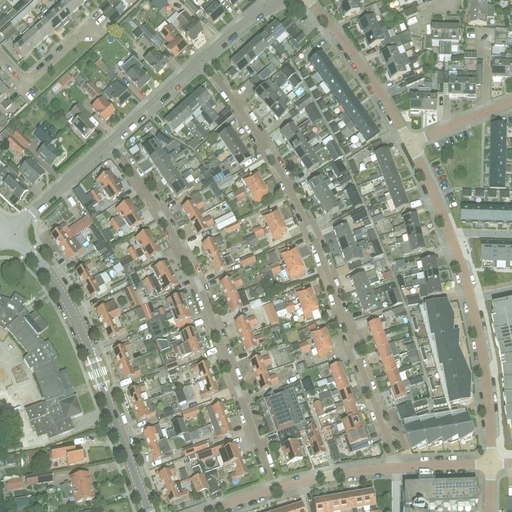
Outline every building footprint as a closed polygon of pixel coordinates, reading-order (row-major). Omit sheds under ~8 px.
[(41,3),(38,0),(35,0),(28,7),(32,11),(41,3)] [(72,0),(66,0),(61,6),(71,16),(80,8),(72,0)] [(165,12),(163,10),(167,5),(166,3),(169,0),(150,0),(149,2),(159,12),(158,13),(162,17),(165,14),(165,12)] [(200,11),(193,3),(189,0),(186,0),(183,3),(195,15),(200,11)] [(206,14),(204,15),(213,25),(224,15),(216,5),(215,6),(210,0),(200,0),(204,4),(200,8),(206,14)] [(363,0),(352,0),(341,5),(342,9),(341,10),(344,18),(360,11),(358,4),(364,2),(363,0)] [(395,0),(396,2),(401,0),(403,0),(406,6),(402,8),(404,13),(415,8),(413,3),(419,0),(395,0)] [(471,11),(494,12),(494,6),(487,6),(487,0),(469,0),(469,7),(471,7),(471,11)] [(22,1),(13,10),(17,14),(26,5),(22,1)] [(108,1),(99,10),(103,14),(112,5),(108,1)] [(367,14),(379,9),(377,4),(365,8),(367,14)] [(71,16),(61,6),(51,14),(61,25),(63,27),(69,22),(67,19),(71,16)] [(415,8),(404,13),(406,18),(418,14),(415,8)] [(379,9),(367,14),(369,19),(357,24),(361,32),(363,32),(365,36),(386,27),(384,21),(377,24),(375,17),(381,14),(379,9)] [(13,10),(4,18),(8,22),(17,14),(13,10)] [(29,15),(24,10),(18,15),(23,20),(29,15)] [(112,10),(105,17),(111,24),(119,17),(112,10)] [(494,12),(471,11),(471,16),(469,16),(469,25),(487,25),(487,18),(494,18),(494,12)] [(184,12),(170,24),(180,35),(183,33),(191,42),(192,41),(193,42),(197,39),(197,37),(202,33),(193,22),(193,23),(184,12)] [(61,25),(51,14),(46,19),(42,15),(38,18),(42,23),(52,33),(56,30),(58,32),(63,27),(61,25)] [(23,20),(18,15),(13,21),(17,26),(23,20)] [(288,19),(279,27),(284,33),(285,32),(293,24),(288,19)] [(172,34),(174,32),(165,22),(156,30),(160,34),(165,40),(168,38),(173,43),(166,49),(175,59),(186,48),(178,39),(177,40),(172,34)] [(52,33),(42,23),(33,31),(43,42),(52,33)] [(275,23),(266,31),(275,41),(279,45),(288,37),(284,33),(279,27),(275,23)] [(14,29),(9,24),(0,32),(0,33),(4,38),(14,29)] [(293,24),(285,32),(288,35),(297,28),(293,24)] [(445,56),(446,27),(441,27),(441,25),(432,24),(432,37),(426,37),(426,49),(432,49),(432,42),(439,43),(439,56),(445,56)] [(450,27),(446,27),(445,56),(451,56),(451,50),(451,43),(458,43),(459,25),(450,25),(450,27)] [(386,27),(365,36),(366,40),(365,41),(368,49),(385,42),(382,35),(389,32),(386,27)] [(288,35),(291,39),(292,39),(300,32),(297,28),(288,35)] [(138,29),(132,35),(137,40),(138,39),(139,41),(147,49),(152,43),(145,35),(144,36),(143,34),(138,29)] [(33,31),(24,39),(34,50),(43,42),(33,31)] [(266,31),(257,39),(266,49),(271,46),(280,56),(285,52),(279,45),(275,41),(266,31)] [(292,39),(291,39),(289,41),(297,51),(300,49),(297,45),(305,38),(300,32),(292,39)] [(389,46),(401,41),(399,36),(387,41),(389,46)] [(34,50),(24,39),(14,48),(24,59),(34,50)] [(257,39),(248,47),(257,58),(262,53),(265,57),(266,56),(277,69),(281,65),(266,49),(257,39)] [(385,64),(387,68),(408,59),(406,53),(400,56),(397,49),(403,46),(401,41),(389,46),(392,51),(380,56),(383,64),(385,64)] [(302,52),(306,58),(314,52),(310,46),(302,52)] [(248,47),(239,55),(248,66),(257,58),(248,47)] [(144,60),(149,66),(157,75),(167,65),(160,56),(158,57),(153,52),(144,60)] [(321,53),(308,63),(315,73),(328,64),(321,53)] [(117,59),(120,69),(135,66),(132,55),(117,59)] [(239,74),(244,69),(248,66),(239,55),(230,64),(239,74)] [(494,62),(493,80),(502,81),(502,79),(506,79),(507,56),(501,55),(501,56),(492,56),(492,62),(494,62)] [(416,56),(408,59),(411,64),(418,61),(416,56)] [(408,59),(387,68),(389,72),(387,73),(390,81),(402,76),(404,82),(416,77),(414,71),(407,74),(404,67),(411,64),(408,59)] [(470,73),(464,73),(463,97),(467,97),(467,99),(476,99),(476,86),(482,87),(483,61),(477,61),(477,74),(470,73)] [(97,68),(105,77),(110,72),(102,64),(97,68)] [(328,64),(315,73),(322,83),(336,74),(328,64)] [(267,68),(272,74),(272,73),(272,74),(276,70),(271,65),(267,68)] [(288,65),(282,70),(289,79),(294,75),(296,73),(288,65)] [(131,82),(139,91),(150,81),(142,72),(141,74),(136,68),(127,76),(131,82)] [(272,74),(267,68),(258,76),(263,82),(272,74)] [(304,69),(298,72),(302,80),(308,77),(304,69)] [(445,72),(444,85),(450,85),(449,98),(458,98),(458,96),(463,97),(464,73),(457,73),(457,80),(450,80),(450,73),(445,72)] [(68,74),(59,83),(65,90),(75,81),(68,74)] [(256,74),(253,77),(251,78),(248,81),(255,89),(263,82),(258,76),(256,74)] [(336,74),(322,83),(329,93),(343,84),(336,74)] [(416,77),(404,82),(407,87),(425,79),(423,74),(416,77)] [(295,89),(301,83),(294,75),(289,79),(288,80),(295,89)] [(310,79),(304,83),(308,91),(315,87),(310,79)] [(262,103),(272,94),(268,89),(272,85),(268,81),(264,85),(254,94),(262,103)] [(90,83),(83,90),(93,102),(93,101),(96,104),(91,109),(96,114),(104,123),(115,113),(107,105),(109,103),(90,83)] [(110,88),(104,94),(110,101),(112,99),(120,108),(131,98),(122,89),(122,90),(116,83),(110,88),(110,87),(110,88)] [(343,84),(329,93),(337,103),(350,94),(343,84)] [(2,86),(0,87),(0,105),(5,111),(12,104),(7,98),(10,95),(2,86)] [(272,94),(262,103),(270,112),(280,103),(286,98),(278,89),(272,94)] [(424,112),(425,89),(419,89),(418,96),(411,96),(410,114),(419,114),(419,112),(424,112)] [(431,89),(425,89),(424,112),(428,112),(428,114),(437,115),(438,97),(431,96),(431,89)] [(200,90),(191,98),(200,109),(205,105),(210,111),(215,106),(200,90)] [(316,90),(310,94),(314,101),(321,98),(316,90)] [(350,94),(337,103),(344,113),(357,104),(350,94)] [(299,113),(313,103),(308,96),(294,106),(299,113)] [(280,103),(270,112),(278,122),(289,112),(284,108),(291,102),(287,97),(286,98),(280,103)] [(200,109),(191,98),(182,106),(191,117),(200,109)] [(322,101),(316,104),(320,112),(327,109),(322,101)] [(314,104),(305,109),(313,124),(322,119),(314,104)] [(364,114),(357,104),(344,113),(351,123),(364,114)] [(89,115),(79,105),(70,114),(77,121),(72,127),(84,139),(89,135),(94,131),(84,120),(89,115)] [(182,106),(173,114),(182,125),(191,117),(182,106)] [(218,128),(232,115),(226,108),(212,121),(218,128)] [(406,112),(401,114),(404,124),(410,122),(406,112)] [(329,113),(323,116),(327,124),(333,121),(329,113)] [(182,125),(173,114),(164,122),(167,126),(173,132),(173,133),(182,125)] [(371,124),(364,114),(351,123),(358,133),(371,124)] [(194,119),(190,122),(195,128),(198,125),(194,119)] [(292,125),(280,133),(287,143),(298,135),(311,127),(308,122),(295,130),(292,125)] [(335,124),(329,127),(333,135),(339,132),(335,124)] [(378,134),(371,124),(358,133),(365,143),(378,134)] [(167,126),(163,129),(169,136),(173,132),(167,126)] [(491,139),(507,139),(508,127),(491,126),(491,139)] [(34,136),(38,140),(45,147),(37,154),(51,168),(61,156),(63,153),(58,149),(56,151),(52,147),(58,141),(47,130),(43,127),(34,136)] [(225,147),(237,139),(230,129),(218,137),(225,147)] [(12,137),(26,150),(31,145),(17,131),(12,137)] [(171,140),(160,132),(156,138),(167,147),(171,140)] [(341,134),(335,138),(339,146),(345,142),(341,134)] [(298,135),(287,143),(294,153),(305,145),(298,135)] [(357,135),(348,142),(352,147),(361,140),(357,135)] [(142,149),(149,160),(161,152),(150,136),(142,141),(146,147),(142,149)] [(305,142),(310,148),(316,144),(311,137),(305,142)] [(6,143),(19,157),(25,151),(11,138),(6,143)] [(243,149),(237,139),(225,147),(232,157),(243,149)] [(507,139),(491,139),(491,151),(507,152),(507,139)] [(334,162),(344,157),(334,141),(325,146),(334,162)] [(374,154),(384,151),(380,141),(371,145),(374,154)] [(305,145),(294,153),(300,163),(312,155),(305,145)] [(318,145),(313,149),(315,153),(321,149),(318,145)] [(347,145),(341,149),(345,157),(352,153),(347,145)] [(250,159),(243,149),(232,157),(226,161),(230,166),(235,163),(238,167),(250,159)] [(218,158),(224,154),(221,150),(215,153),(218,158)] [(387,150),(384,151),(374,154),(374,155),(378,166),(391,162),(387,150)] [(171,160),(177,155),(174,151),(168,156),(171,160)] [(507,152),(491,151),(490,164),(507,164),(507,152)] [(161,152),(149,160),(156,170),(167,162),(161,152)] [(312,155),(300,163),(307,173),(319,165),(312,155)] [(44,174),(28,159),(19,168),(21,169),(18,172),(33,186),(44,174)] [(184,159),(174,166),(177,170),(187,163),(184,159)] [(341,161),(330,167),(337,179),(348,173),(341,161)] [(167,162),(156,170),(163,180),(174,172),(167,162)] [(391,162),(378,166),(382,178),(395,173),(391,162)] [(490,164),(490,176),(506,176),(507,164),(490,164)] [(0,166),(0,195),(12,207),(28,191),(12,176),(11,177),(2,168),(2,169),(0,166)] [(202,167),(198,170),(205,181),(211,177),(206,171),(202,167)] [(217,168),(209,172),(216,185),(217,185),(225,181),(222,175),(217,168)] [(181,181),(174,172),(163,180),(169,189),(181,181)] [(116,183),(109,173),(96,182),(99,187),(78,201),(83,207),(116,183)] [(395,173),(382,178),(386,189),(400,184),(395,173)] [(248,192),(261,184),(256,174),(250,177),(248,174),(241,178),(248,192)] [(337,182),(340,187),(351,180),(348,175),(337,182)] [(506,176),(490,176),(490,188),(506,189),(506,176)] [(211,177),(201,183),(204,189),(214,183),(211,177)] [(225,181),(217,185),(220,191),(234,183),(231,177),(225,181)] [(313,195),(325,188),(319,178),(307,185),(313,195)] [(181,181),(169,189),(176,199),(193,188),(190,183),(188,184),(184,179),(181,181)] [(124,193),(116,183),(83,207),(86,212),(107,197),(111,202),(124,193)] [(267,194),(261,184),(248,192),(255,205),(263,201),(261,198),(267,194)] [(400,184),(386,189),(388,194),(384,196),(385,197),(378,200),(380,204),(390,199),(391,200),(404,195),(400,184)] [(328,193),(325,188),(313,195),(320,206),(332,199),(332,198),(338,195),(334,189),(328,193)] [(241,190),(233,194),(236,199),(243,195),(241,190)] [(358,194),(349,198),(353,209),(362,205),(358,194)] [(236,199),(238,203),(245,199),(243,195),(236,199)] [(408,207),(404,195),(391,200),(395,212),(408,207)] [(332,199),(320,206),(326,216),(343,206),(340,202),(335,204),(332,199)] [(189,222),(199,216),(197,211),(203,207),(200,200),(193,204),(192,202),(181,208),(189,222)] [(123,220),(136,211),(129,201),(116,210),(123,220)] [(474,223),(475,208),(462,207),(462,223),(474,223)] [(223,228),(236,222),(229,208),(224,210),(225,214),(226,214),(228,219),(225,221),(224,220),(215,225),(218,231),(223,228)] [(475,208),(474,223),(486,224),(487,208),(475,208)] [(499,208),(487,208),(486,224),(499,224),(499,208)] [(499,208),(499,224),(511,224),(511,209),(499,208)] [(352,214),(350,215),(354,224),(367,217),(363,209),(352,214)] [(136,211),(123,220),(130,230),(143,222),(136,211)] [(267,229),(281,221),(276,211),(270,214),(268,211),(260,215),(267,229)] [(374,223),(384,220),(382,215),(372,219),(374,223)] [(405,231),(419,228),(416,215),(402,219),(405,231)] [(51,236),(59,248),(74,237),(93,224),(87,216),(68,230),(64,224),(56,230),(57,231),(51,236)] [(203,222),(199,216),(189,222),(197,236),(207,230),(206,228),(213,225),(209,218),(203,222)] [(112,227),(118,224),(115,219),(109,222),(112,227)] [(287,232),(281,221),(267,229),(274,242),(282,238),(280,235),(287,232)] [(239,229),(236,222),(223,228),(227,235),(230,239),(235,236),(233,232),(239,229)] [(252,230),(254,235),(262,231),(260,226),(252,230)] [(337,243),(350,238),(346,226),(333,231),(337,243)] [(371,226),(353,232),(355,237),(372,230),(371,226)] [(400,227),(387,230),(388,235),(401,232),(400,227)] [(421,239),(419,228),(405,231),(406,236),(403,236),(403,239),(396,241),(396,245),(404,243),(408,242),(408,243),(421,239)] [(141,250),(155,242),(149,231),(135,239),(141,250)] [(254,235),(256,239),(264,235),(262,231),(254,235)] [(256,239),(254,235),(246,239),(248,243),(256,239)] [(59,248),(68,261),(75,257),(75,258),(83,252),(74,238),(74,237),(59,248)] [(209,259),(219,254),(217,249),(224,245),(219,237),(212,240),(202,245),(209,259)] [(350,238),(337,243),(341,254),(355,249),(350,238)] [(104,246),(106,245),(102,239),(92,245),(96,251),(97,251),(104,246)] [(421,239),(408,243),(400,244),(403,256),(424,251),(421,239)] [(482,241),(482,261),(493,262),(493,269),(497,269),(497,262),(495,262),(496,242),(482,241)] [(141,250),(136,253),(130,257),(120,262),(123,267),(144,255),(147,261),(161,253),(155,242),(141,250)] [(496,242),(495,262),(497,262),(506,262),(506,269),(510,269),(510,262),(508,262),(509,242),(496,242)] [(106,245),(104,246),(107,251),(105,253),(108,259),(113,256),(106,245)] [(105,253),(107,251),(104,246),(97,251),(100,256),(105,253)] [(136,253),(133,247),(127,251),(130,257),(136,253)] [(341,254),(345,266),(363,259),(359,248),(355,249),(341,254)] [(287,249),(278,253),(284,266),(299,261),(294,250),(288,252),(287,249)] [(373,263),(384,259),(381,253),(370,257),(373,263)] [(219,254),(209,259),(216,274),(226,269),(226,268),(233,265),(229,257),(222,260),(219,254)] [(242,268),(255,263),(252,255),(239,260),(242,268)] [(422,274),(436,271),(434,259),(420,262),(422,274)] [(386,266),(384,260),(373,264),(375,270),(386,266)] [(403,260),(391,263),(393,270),(404,267),(403,260)] [(299,261),(271,271),(273,276),(281,273),(280,272),(286,270),(290,280),(298,277),(298,278),(305,275),(299,261)] [(92,280),(87,270),(93,267),(90,262),(82,266),(82,268),(75,272),(83,285),(92,280)] [(172,274),(166,263),(152,270),(155,276),(143,281),(146,286),(172,274)] [(424,286),(438,283),(436,271),(422,274),(424,281),(413,283),(414,287),(424,286)] [(382,275),(384,281),(392,278),(390,272),(382,275)] [(177,285),(172,274),(146,286),(143,288),(146,294),(155,290),(157,295),(163,292),(177,285)] [(92,280),(83,285),(90,299),(97,295),(98,296),(106,291),(103,286),(105,285),(100,275),(92,280)] [(350,280),(354,291),(379,282),(377,277),(366,281),(364,275),(350,280)] [(395,279),(399,288),(405,286),(401,277),(395,279)] [(225,298),(236,293),(235,288),(242,286),(239,278),(232,281),(231,279),(220,283),(225,298)] [(114,293),(132,284),(130,280),(126,282),(125,280),(111,287),(114,293)] [(438,283),(424,286),(426,298),(440,295),(438,283)] [(354,291),(358,303),(371,298),(387,293),(387,292),(396,289),(395,285),(375,292),(374,290),(370,292),(368,286),(354,291)] [(131,287),(123,291),(128,302),(136,299),(131,287)] [(299,306),(314,300),(310,289),(303,292),(302,289),(294,292),(299,306)] [(392,307),(402,304),(397,289),(396,289),(387,292),(387,293),(392,307)] [(37,438),(47,434),(49,440),(74,430),(70,419),(83,414),(76,397),(74,398),(71,389),(73,388),(66,371),(58,374),(53,360),(57,357),(48,341),(44,344),(37,336),(47,328),(35,313),(29,317),(22,308),(25,302),(14,295),(10,302),(0,298),(0,292),(0,291),(0,328),(5,332),(6,328),(28,356),(23,360),(30,370),(34,369),(46,403),(25,411),(31,428),(33,427),(37,438)] [(236,293),(225,298),(231,313),(242,309),(242,308),(249,306),(244,291),(236,293)] [(182,295),(167,300),(169,306),(164,308),(166,314),(171,312),(186,307),(182,295)] [(419,295),(406,298),(408,306),(420,304),(419,295)] [(258,301),(260,307),(270,303),(268,298),(258,301)] [(371,298),(358,303),(363,315),(369,312),(370,316),(382,311),(379,303),(374,305),(371,298)] [(314,300),(299,306),(304,320),(312,317),(311,314),(318,311),(314,300)] [(499,319),(492,320),(494,328),(497,327),(498,333),(495,334),(497,342),(500,341),(501,346),(498,347),(500,355),(501,361),(502,368),(503,375),(504,383),(504,388),(505,396),(508,424),(511,424),(511,432),(511,301),(493,306),(494,314),(497,313),(499,319)] [(104,308),(96,311),(102,325),(113,321),(120,317),(114,302),(103,306),(104,308)] [(450,311),(449,302),(424,306),(430,338),(433,337),(438,368),(442,368),(447,398),(449,405),(459,403),(460,405),(469,404),(469,401),(470,401),(469,395),(471,394),(470,385),(467,386),(464,372),(467,371),(465,362),(460,363),(458,357),(461,356),(458,340),(456,340),(453,325),(450,325),(447,311),(450,311)] [(137,303),(131,306),(133,311),(139,308),(137,303)] [(147,321),(160,316),(166,314),(164,308),(154,312),(151,303),(142,306),(145,315),(147,321)] [(271,304),(263,307),(267,317),(275,314),(271,304)] [(190,318),(186,307),(171,312),(175,324),(190,318)] [(404,312),(402,307),(392,310),(394,315),(404,312)] [(245,316),(252,313),(249,308),(242,311),(245,316)] [(135,311),(139,321),(145,319),(141,309),(135,311)] [(240,338),(251,334),(249,328),(257,325),(254,318),(246,320),(246,319),(235,323),(240,338)] [(381,333),(382,333),(378,325),(385,323),(384,318),(376,321),(377,322),(367,325),(371,339),(382,335),(381,333)] [(117,330),(113,321),(102,325),(108,339),(115,336),(116,337),(125,333),(122,328),(117,330)] [(283,334),(291,332),(289,325),(281,327),(283,334)] [(313,346),(328,340),(324,329),(317,332),(316,328),(308,331),(311,340),(306,342),(298,345),(300,350),(308,347),(313,346)] [(198,340),(194,329),(179,334),(181,340),(171,344),(173,350),(198,340)] [(262,339),(271,336),(268,329),(260,332),(262,339)] [(388,331),(382,333),(381,333),(382,335),(371,339),(376,351),(386,347),(386,346),(383,338),(390,335),(388,331)] [(253,340),(251,334),(240,338),(246,353),(257,349),(256,347),(263,344),(261,337),(253,340)] [(402,345),(413,341),(411,337),(410,337),(406,339),(400,341),(402,345)] [(156,350),(152,340),(144,344),(148,353),(156,350)] [(203,352),(198,340),(173,350),(175,356),(178,354),(180,360),(188,357),(188,358),(203,352)] [(332,351),(328,340),(313,346),(318,360),(326,357),(325,353),(332,351)] [(166,343),(154,342),(159,355),(169,351),(166,343)] [(118,365),(129,361),(125,351),(131,349),(128,343),(119,346),(120,348),(113,351),(118,365)] [(393,343),(386,346),(386,347),(376,351),(381,364),(391,360),(391,359),(397,356),(393,343)] [(286,350),(284,344),(277,347),(280,353),(286,350)] [(405,347),(407,353),(416,350),(413,344),(405,347)] [(406,353),(397,356),(391,359),(391,360),(381,364),(385,376),(396,373),(395,371),(395,372),(392,363),(400,360),(408,358),(406,353)] [(255,377),(266,373),(264,368),(271,365),(268,357),(261,360),(260,358),(249,362),(255,377)] [(164,367),(166,371),(166,372),(167,372),(178,368),(174,360),(164,364),(165,367),(164,367)] [(129,361),(118,365),(123,380),(131,377),(131,378),(140,375),(138,369),(132,371),(129,361)] [(202,381),(212,377),(207,363),(199,365),(199,364),(190,368),(192,374),(198,371),(202,381)] [(332,381),(344,377),(342,373),(345,372),(342,364),(328,369),(331,379),(317,384),(319,388),(326,385),(333,382),(332,381)] [(396,373),(385,376),(390,389),(400,385),(400,384),(396,375),(412,370),(411,366),(395,371),(396,373)] [(0,401),(6,398),(2,390),(9,387),(0,369),(0,401)] [(268,378),(266,373),(255,377),(260,392),(271,388),(270,386),(278,383),(277,382),(275,376),(268,378)] [(212,377),(202,381),(205,391),(200,393),(202,399),(211,396),(210,395),(218,392),(212,377)] [(337,394),(348,390),(344,377),(332,381),(333,382),(336,391),(330,393),(332,397),(338,395),(337,394)] [(389,395),(394,407),(404,404),(405,405),(409,404),(407,397),(405,397),(401,388),(408,386),(409,387),(423,383),(422,377),(400,384),(400,385),(390,389),(392,394),(389,395)] [(278,390),(280,394),(293,389),(300,386),(299,383),(280,390),(278,390)] [(133,406),(144,403),(140,393),(146,391),(144,385),(135,388),(136,389),(128,392),(133,406)] [(305,422),(293,389),(280,394),(263,400),(276,433),(296,426),(305,422)] [(342,406),(353,402),(351,398),(354,397),(351,389),(348,390),(337,394),(338,395),(341,404),(335,405),(337,410),(342,408),(342,406)] [(182,390),(174,393),(176,399),(184,396),(182,390)] [(149,400),(144,403),(133,406),(139,421),(146,418),(146,419),(155,416),(149,400)] [(319,402),(313,404),(316,412),(322,410),(319,402)] [(346,419),(357,415),(353,402),(342,406),(342,408),(345,417),(340,419),(341,422),(347,421),(346,419)] [(208,415),(211,425),(217,423),(227,419),(222,404),(215,407),(214,406),(205,409),(208,415)] [(404,404),(394,407),(399,422),(414,417),(413,415),(412,411),(409,404),(405,405),(404,404)] [(171,408),(162,411),(164,417),(173,414),(171,408)] [(181,412),(183,419),(191,416),(188,410),(181,412)] [(350,431),(362,428),(360,423),(363,422),(360,414),(357,415),(346,419),(347,421),(341,422),(340,423),(345,435),(351,433),(350,431)] [(419,424),(403,430),(411,450),(418,447),(419,450),(434,444),(435,447),(449,442),(450,444),(465,439),(466,442),(474,438),(466,416),(451,421),(450,418),(435,424),(434,421),(420,426),(419,424)] [(182,419),(171,423),(176,437),(187,433),(182,419)] [(217,441),(226,437),(225,436),(232,434),(227,419),(217,423),(211,425),(208,426),(209,430),(212,429),(217,441)] [(305,422),(296,426),(299,436),(305,433),(309,443),(320,439),(313,420),(305,422)] [(148,447),(158,444),(155,434),(161,432),(158,426),(150,429),(150,430),(143,433),(148,447)] [(299,436),(296,426),(276,433),(280,446),(279,446),(280,448),(280,447),(287,464),(302,459),(299,449),(303,448),(300,440),(301,440),(299,436)] [(345,435),(342,436),(349,454),(366,448),(363,442),(366,441),(364,435),(367,434),(364,427),(362,428),(350,431),(351,433),(345,435)] [(320,439),(309,443),(314,457),(325,453),(320,439)] [(161,459),(161,461),(172,457),(166,441),(158,444),(148,447),(154,462),(161,459)] [(195,454),(199,464),(213,459),(212,456),(218,454),(220,457),(224,467),(232,464),(242,460),(237,446),(230,448),(227,441),(208,449),(196,453),(195,454)] [(206,442),(193,447),(196,453),(208,449),(206,442)] [(183,450),(186,457),(195,454),(196,453),(193,447),(193,446),(183,450)] [(50,450),(52,460),(66,458),(67,466),(77,464),(76,463),(83,461),(83,460),(84,460),(86,459),(85,455),(83,454),(82,454),(81,449),(67,452),(66,447),(50,450)] [(336,451),(331,453),(334,463),(340,461),(336,451)] [(26,463),(39,462),(38,453),(26,454),(26,463)] [(14,456),(7,458),(8,465),(15,464),(14,456)] [(242,460),(232,464),(235,474),(230,476),(232,482),(241,479),(240,478),(248,475),(242,460)] [(191,469),(194,477),(202,474),(199,466),(191,469)] [(158,474),(164,489),(174,486),(170,475),(176,473),(174,467),(165,470),(165,472),(158,474)] [(27,487),(53,482),(51,472),(25,477),(27,487)] [(62,494),(91,487),(88,475),(70,479),(71,484),(60,487),(62,494)] [(203,475),(190,479),(196,494),(208,490),(203,475)] [(218,490),(214,479),(207,482),(211,493),(218,490)] [(7,491),(19,489),(17,480),(6,482),(7,491)] [(403,485),(404,511),(401,511),(474,511),(475,504),(477,504),(476,482),(403,485)] [(164,489),(169,503),(176,501),(177,505),(189,501),(185,491),(182,492),(180,483),(174,486),(164,489)] [(94,500),(91,487),(62,494),(63,500),(74,498),(75,504),(94,500)] [(372,491),(361,493),(363,508),(369,507),(369,511),(375,511),(375,506),(372,491)] [(361,493),(348,495),(351,510),(351,511),(356,511),(356,509),(363,508),(361,493)] [(348,495),(337,497),(339,511),(351,510),(348,495)] [(339,511),(337,497),(325,499),(327,511),(339,511)] [(327,511),(325,499),(314,501),(315,511),(327,511)] [(16,509),(29,507),(28,500),(15,503),(16,509)]
